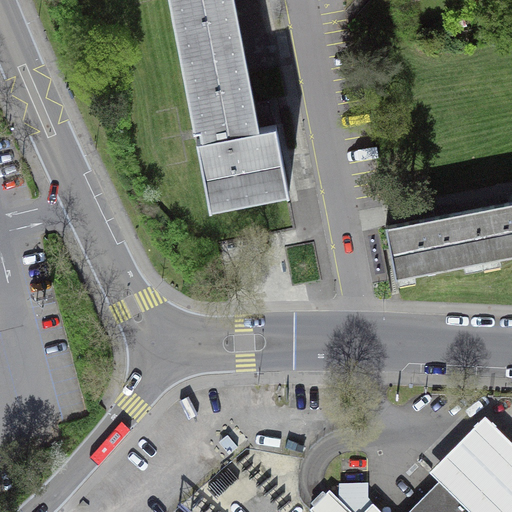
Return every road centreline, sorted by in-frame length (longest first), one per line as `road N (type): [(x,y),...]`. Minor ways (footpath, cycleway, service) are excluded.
road 1 (tertiary): [(0,11),(81,206),(133,305),(168,348)]
road 2 (tertiary): [(168,348),(371,338),(511,346)]
road 3 (tertiary): [(168,348),(131,405),(37,511)]
